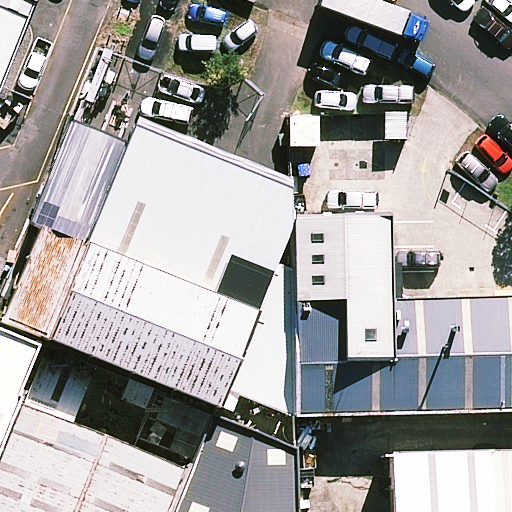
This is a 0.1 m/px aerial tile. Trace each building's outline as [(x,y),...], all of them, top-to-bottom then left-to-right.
[(88,218),(259,289),(305,179),(135,108),(88,218)] [(301,345),(389,343),(387,270),(385,204),(297,206),(301,345)] [(259,289),(88,218),(82,234),(45,322),(218,388),(259,289)] [(9,307),(45,322),(82,234),(46,219),(9,307)] [(306,345),(307,384),(511,378),(511,267),(387,270),(389,343),(306,345)] [(0,304),(0,430),(22,378),(44,323),(0,304)] [(164,511),(191,449),(22,378),(0,430),(0,511),(164,511)] [(218,388),(191,449),(164,511),(301,511),(303,417),(218,388)] [(511,511),(511,430),(387,432),(388,511),(511,511)]
